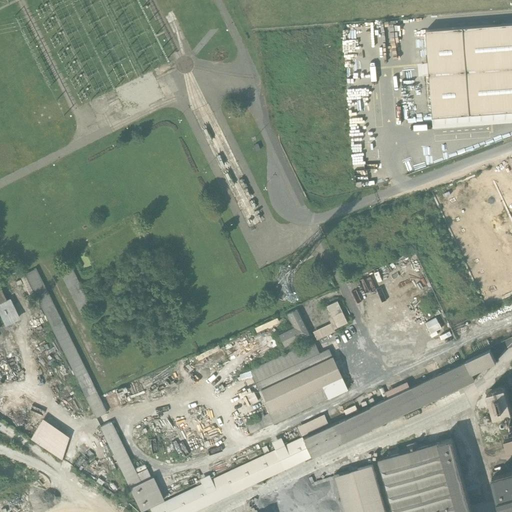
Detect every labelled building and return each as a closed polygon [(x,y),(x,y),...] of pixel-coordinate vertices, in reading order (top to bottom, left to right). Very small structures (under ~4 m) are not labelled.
[(511,24),(426,31),(433,117),(511,111),(511,24)] [(147,76),(116,90),(127,116),(159,102),(147,76)] [(149,504),(153,511),(194,511),(477,381),(471,370),(496,358),(489,345),(163,496),(149,465),(137,470),(42,266),(26,273),(136,510),(149,504)] [(12,297),(0,300),(0,310),(4,322),(19,317),(12,297)] [(335,321),(315,330),(319,338),(351,324),(340,299),(328,305),(335,321)] [(290,326),(275,335),(282,347),(310,332),(295,305),(283,312),(290,326)] [(313,340),(249,370),(268,413),(246,423),(250,433),(347,389),(329,349),(320,354),(313,340)] [(511,405),(504,383),(488,388),(496,412),(511,407),(511,405)] [(255,391),(244,396),(248,406),(260,400),(255,391)] [(72,435),(40,418),(28,439),(60,456),(72,435)] [(511,426),(501,430),(506,444),(511,441),(511,426)] [(449,434),(379,453),(395,511),(511,511),(511,464),(489,471),(497,499),(469,506),(449,434)] [(386,511),(373,466),(334,478),(343,511),(386,511)]
